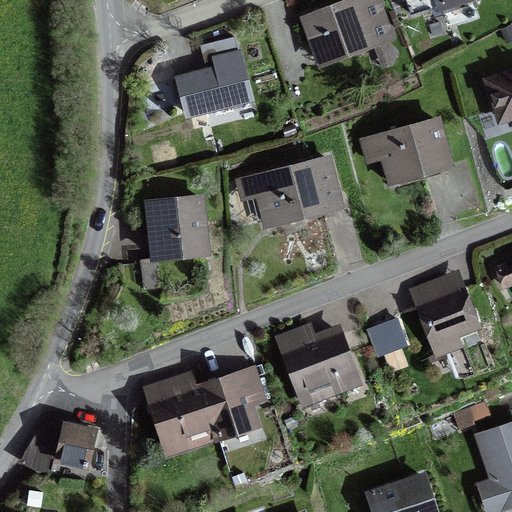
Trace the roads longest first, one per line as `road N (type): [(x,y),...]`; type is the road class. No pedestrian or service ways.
road 1 (residential): [(116,380),(511,222)]
road 2 (residential): [(43,381),(98,235),(109,48)]
road 3 (residential): [(109,48),(248,0)]
road 4 (residential): [(116,380),(117,511)]
